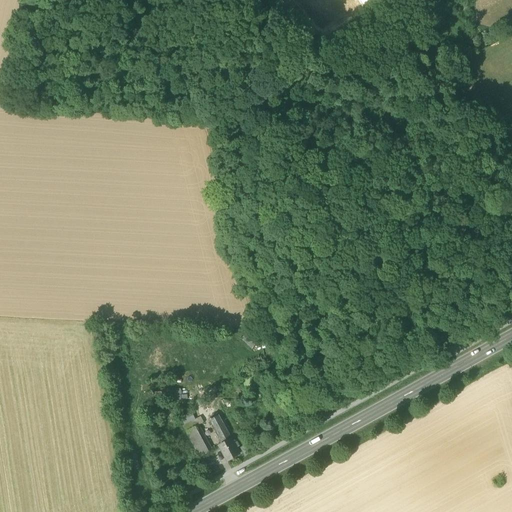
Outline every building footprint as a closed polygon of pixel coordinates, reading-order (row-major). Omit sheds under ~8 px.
[(350,0),(354,17),(365,15),(362,1),(364,0),(350,0)] [(241,338),(252,348),(257,342),(246,332),(241,338)] [(155,399),(187,399),(187,390),(161,390),(161,393),(155,393),(155,399)] [(210,420),(223,443),(231,439),(218,415),(210,420)] [(186,431),(200,457),(212,451),(212,449),(211,450),(202,434),(200,435),(195,426),(186,431)] [(232,439),(231,439),(223,443),(218,446),(227,461),(240,453),(232,439)] [(245,455),(250,453),(246,444),(240,447),(245,455)]
